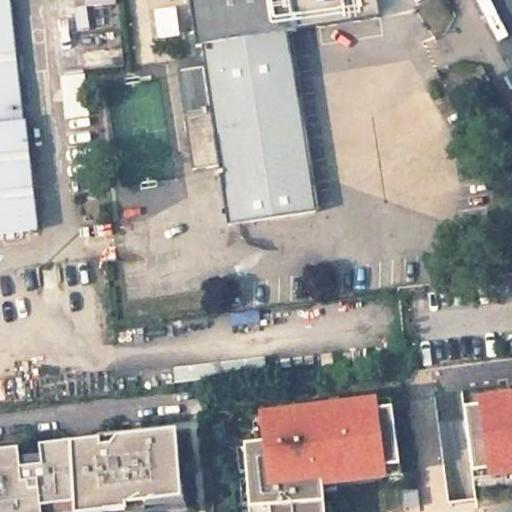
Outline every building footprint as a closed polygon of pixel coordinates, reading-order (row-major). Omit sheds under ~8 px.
[(0,0),(0,233),(34,230),(23,122),(20,122),(6,0),(0,0)] [(187,0),(194,48),(200,46),(203,67),(176,70),(182,117),(209,113),(225,224),(313,211),(287,34),(321,29),(316,0),(305,0),(292,2),(291,0),(187,0)] [(333,0),(335,3),(340,0),(345,0),(352,13),(348,16),(367,51),(406,31),(389,0),(333,0)] [(58,76),(61,119),(84,117),(82,75),(58,76)] [(170,366),(171,382),(262,376),(261,360),(170,366)] [(511,397),(481,401),(481,406),(464,409),(473,473),(490,471),(491,476),(492,475),(511,472),(511,397)] [(375,410),(392,409),(391,400),(374,402),(375,410)] [(400,466),(392,409),(375,410),(374,402),(261,417),(261,422),(263,443),(257,444),(244,445),(249,511),(324,511),(323,493),(322,480),(335,478),(336,483),(337,483),(384,477),(383,468),(400,466)] [(263,443),(261,422),(254,423),(257,444),(263,443)] [(200,452),(197,423),(162,426),(165,456),(200,452)] [(14,457),(4,458),(0,458),(0,511),(10,511),(8,490),(17,489),(14,457)] [(383,468),(384,477),(401,475),(400,466),(383,468)] [(490,471),(473,473),(474,480),(492,478),(492,475),(491,476),(490,471)] [(322,480),(323,493),(337,492),(337,483),(336,483),(335,478),(322,480)] [(420,506),(418,490),(402,492),(404,508),(420,506)]
